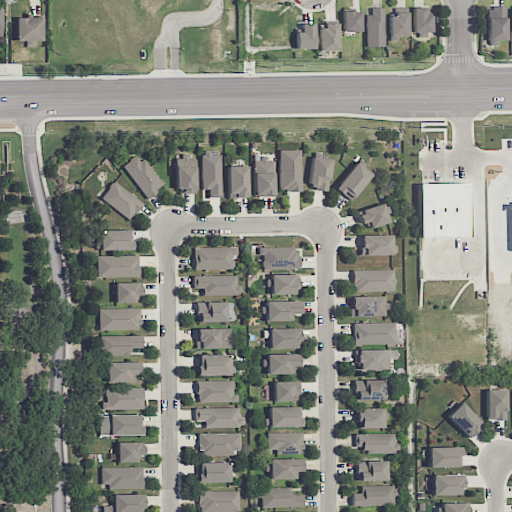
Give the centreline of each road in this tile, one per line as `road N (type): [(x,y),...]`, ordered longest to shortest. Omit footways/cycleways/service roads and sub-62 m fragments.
road 1 (secondary): [(511,92),(28,99)]
road 2 (residential): [(60,511),(61,301),(31,163),(28,99)]
road 3 (residential): [(324,222),(327,511)]
road 4 (residential): [(171,511),(167,225)]
road 5 (residential): [(167,225),(324,222)]
